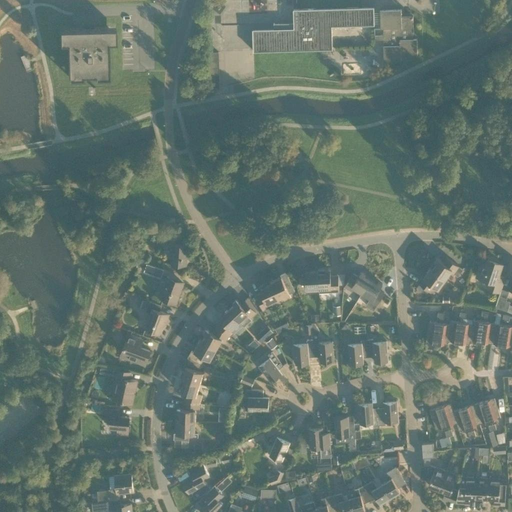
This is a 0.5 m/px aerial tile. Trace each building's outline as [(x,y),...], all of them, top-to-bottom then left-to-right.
[(374,7),(293,9),(294,24),(274,24),(274,23),(273,23),(273,29),(253,29),(253,51),(320,49),(332,49),(331,25),(374,25),(374,7)] [(401,54),(417,53),(417,38),(413,38),(412,15),(401,16),(400,9),(379,9),(380,28),(384,28),(384,44),(384,61),(401,60),(401,54)] [(115,27),(60,28),(60,42),(67,42),(68,77),(83,76),(83,74),(95,73),(95,76),(109,76),(108,41),(116,41),(115,27)] [(239,75),(251,75),(250,50),(226,51),(227,69),(239,69),(239,75)] [(209,52),(210,89),(219,88),(218,52),(209,52)] [(171,264),(186,265),(188,245),(176,244),(177,237),(162,236),(161,243),(173,244),(171,264)] [(437,263),(433,269),(432,269),(445,279),(451,271),(458,276),(463,269),(446,257),(443,262),(438,258),(435,262),(437,263)] [(489,288),(500,292),(505,277),(498,275),(502,263),(488,259),(485,267),(481,265),(477,276),(491,281),(489,288)] [(144,271),(161,277),(164,270),(147,263),(144,271)] [(307,289),(319,288),(318,270),(306,271),(305,268),(299,268),(300,283),(306,283),(307,289)] [(445,279),(432,269),(433,269),(430,268),(423,278),(422,277),(418,282),(430,291),(434,286),(438,289),(445,279)] [(319,292),(329,292),(339,291),(338,275),(330,275),(330,269),(318,270),(319,288),(319,292)] [(354,288),(362,293),(371,279),(364,275),(366,273),(361,270),(358,276),(353,273),(344,286),(352,291),(354,288)] [(270,282),(271,284),(278,298),(295,291),(286,272),(280,274),(281,276),(270,282)] [(183,283),(168,277),(166,281),(163,280),(161,281),(157,292),(159,295),(161,296),(177,302),(183,283)] [(378,281),(377,283),(371,279),(362,293),(370,298),(366,305),(373,310),(384,292),(379,289),(382,284),(378,281)] [(278,298),(271,284),(265,287),(264,285),(259,287),(262,293),(256,295),(263,310),(280,302),(278,298)] [(501,289),(496,303),(495,307),(507,311),(510,301),(506,300),(509,291),(501,289)] [(144,308),(147,301),(140,298),(137,305),(144,308)] [(234,304),(229,309),(240,321),(247,315),(250,317),(256,311),(245,300),(241,304),(236,299),(233,302),(234,304)] [(162,305),(150,301),(146,311),(151,313),(145,327),(159,333),(164,320),(166,321),(169,314),(160,311),(162,305)] [(233,328),(240,321),(229,309),(224,314),(222,312),(218,316),(223,321),(217,326),(229,336),(235,330),(233,328)] [(470,340),(481,341),(484,321),(473,319),(472,323),(470,340)] [(448,341),(459,342),(462,322),(451,320),(450,324),(448,341)] [(426,341),(437,343),(440,322),(429,321),(426,341)] [(481,341),(492,343),(495,323),(484,321),(481,341)] [(448,345),(448,341),(450,324),(440,322),(437,343),(448,345)] [(470,344),(470,340),(472,323),(462,322),(459,342),(470,344)] [(275,326),(277,332),(283,329),(281,323),(275,326)] [(506,324),(495,323),(492,343),(503,345),(506,324)] [(511,325),(506,324),(503,345),(511,346),(511,325)] [(262,330),(268,336),(273,332),(267,325),(262,330)] [(202,341),(216,349),(221,341),(225,343),(229,336),(217,326),(213,333),(206,329),(204,333),(206,334),(202,341)] [(121,355),(145,364),(150,350),(140,347),(143,339),(129,334),(121,355)] [(271,349),(278,344),(272,337),(266,342),(271,349)] [(319,338),(313,339),(314,356),(320,356),(321,361),(334,360),(332,340),(319,341),(319,338)] [(374,338),(367,339),(369,356),(374,356),(375,361),(388,360),(386,340),(374,341),(374,338)] [(314,356),(313,339),(307,339),(307,342),(294,343),(296,363),(309,362),(309,357),(314,356)] [(369,356),(367,339),(361,340),(361,343),(348,344),(350,363),(363,362),(363,357),(369,356)] [(192,349),(188,357),(201,363),(205,357),(210,360),(216,349),(202,341),(200,340),(194,350),(192,349)] [(278,369),(283,365),(273,351),(267,355),(269,357),(259,365),(271,381),(282,373),(278,369)] [(199,370),(201,363),(188,357),(185,366),(186,366),(182,378),(184,379),(200,383),(203,371),(199,370)] [(117,377),(112,398),(131,402),(134,388),(136,388),(138,380),(130,379),(131,371),(116,368),(115,376),(117,377)] [(240,381),(252,386),(254,379),(243,375),(240,381)] [(184,379),(182,386),(180,385),(178,390),(187,392),(184,400),(200,403),(202,394),(197,392),(200,383),(184,379)] [(232,392),(235,384),(229,382),(226,391),(232,392)] [(243,410),(268,410),(269,397),(263,397),(263,389),(246,389),(246,397),(244,397),(243,410)] [(494,397),(485,400),(491,420),(501,417),(494,397)] [(200,412),(200,403),(184,400),(184,408),(177,408),(177,413),(180,413),(179,420),(179,421),(195,421),(196,411),(200,412)] [(384,407),(378,407),(380,425),(386,424),(386,421),(398,420),(397,400),(384,401),(384,407)] [(485,400),(474,403),(481,423),(491,420),(485,400)] [(373,425),(380,425),(378,407),(372,408),(372,402),(359,403),(360,423),(373,422),(373,425)] [(451,402),(440,406),(446,426),(457,422),(453,410),(451,402)] [(470,426),(481,423),(474,403),(464,407),(470,426)] [(436,429),(446,426),(440,406),(430,409),(436,429)] [(453,410),(457,422),(459,430),(470,426),(464,407),(453,410)] [(118,433),(129,434),(130,417),(118,416),(119,409),(106,408),(105,420),(110,421),(110,427),(118,428),(118,433)] [(356,450),(355,438),(355,430),(354,420),(348,421),(348,415),(335,416),(336,436),(349,435),(350,450),(356,450)] [(195,421),(179,421),(179,420),(177,420),(176,433),(174,433),(174,439),(189,440),(189,433),(195,434),(195,421)] [(320,447),(321,457),(331,456),(330,432),(323,432),(322,427),(309,428),(311,448),(320,447)] [(288,446),(290,441),(277,436),(270,454),(281,459),(280,462),(287,465),(294,449),(288,446)] [(449,436),(439,439),(442,446),(451,443),(449,436)] [(422,444),(423,451),(434,451),(433,443),(422,444)] [(385,459),(397,457),(397,450),(384,451),(385,459)] [(192,469),(197,466),(194,460),(188,464),(191,470),(192,469)] [(317,470),(332,469),(331,461),(317,462),(317,470)] [(193,476),(183,481),(189,492),(191,491),(195,498),(203,494),(210,487),(206,483),(205,479),(203,477),(209,474),(203,463),(192,469),(190,470),(193,476)] [(429,485),(439,489),(446,470),(430,464),(425,465),(426,476),(431,478),(429,485)] [(388,480),(382,483),(390,496),(400,490),(398,487),(406,482),(399,472),(396,466),(388,471),(384,473),(388,480)] [(280,481),(284,472),(277,469),(274,475),(269,477),(272,484),(280,481)] [(448,499),(456,502),(459,489),(452,487),(457,475),(446,470),(439,489),(445,491),(442,498),(447,500),(448,499)] [(107,489),(97,490),(99,501),(101,500),(108,500),(120,498),(120,492),(133,491),(131,473),(115,475),(117,488),(107,489)] [(476,497),(477,477),(461,476),(459,489),(456,502),(465,503),(464,504),(470,504),(470,496),(476,497)] [(488,497),(489,478),(477,477),(476,497),(483,497),(482,505),(487,505),(488,497)] [(499,504),(505,505),(506,478),(489,478),(488,497),(494,497),(494,505),(499,506),(499,504)] [(380,502),(390,496),(382,483),(376,486),(373,480),(369,483),(363,485),(367,492),(371,499),(377,497),(380,502)] [(222,482),(217,486),(221,490),(226,486),(222,482)] [(221,511),(222,510),(221,510),(219,507),(223,503),(219,500),(224,495),(220,491),(216,486),(215,485),(206,494),(210,498),(200,508),(199,509),(200,511),(221,511)] [(246,485),(242,496),(255,500),(259,489),(246,485)] [(348,492),(348,493),(350,498),(354,511),(357,511),(365,510),(363,503),(371,499),(367,492),(363,485),(359,487),(354,489),(355,490),(348,492)] [(261,495),(261,496),(276,497),(276,489),(261,488),(261,489),(261,495)] [(354,511),(350,498),(348,493),(342,494),(341,493),(337,494),(331,496),(336,511),(341,510),(341,511),(354,511)] [(323,506),(316,508),(317,511),(333,511),(336,511),(331,496),(321,499),(323,506)] [(291,511),(294,511),(299,511),(296,500),(295,497),(288,499),(291,511)] [(120,498),(108,500),(109,510),(114,509),(114,511),(132,511),(132,503),(121,504),(120,498)] [(314,501),(308,502),(303,504),(302,498),(296,500),(299,511),(317,511),(316,508),(314,501)] [(93,501),(92,502),(93,511),(109,510),(108,500),(101,500),(99,501),(93,501)] [(245,511),(246,511),(241,510),(243,506),(232,502),(228,511),(245,511)]
